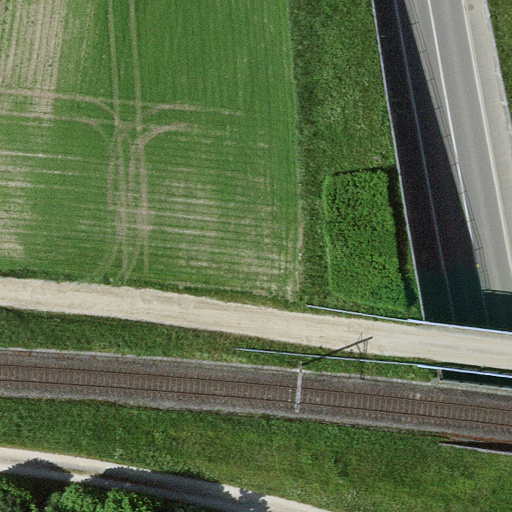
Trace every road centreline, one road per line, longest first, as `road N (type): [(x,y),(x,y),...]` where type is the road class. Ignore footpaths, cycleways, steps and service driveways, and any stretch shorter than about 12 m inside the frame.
road 1 (track): [(0,291),(511,353)]
road 2 (secondary): [(432,0),(511,461)]
road 3 (track): [(294,511),(108,468),(0,456)]
